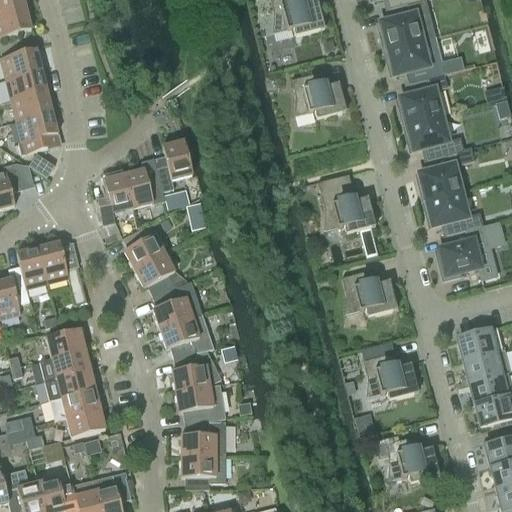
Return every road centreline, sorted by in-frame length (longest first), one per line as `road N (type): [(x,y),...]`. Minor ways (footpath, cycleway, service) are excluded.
road 1 (residential): [(151,511),(149,416),(133,336),(76,222),(72,186)]
road 2 (residential): [(423,324),(339,0)]
road 3 (residential): [(471,511),(423,324)]
road 4 (residential): [(72,186),(77,146),(51,0)]
